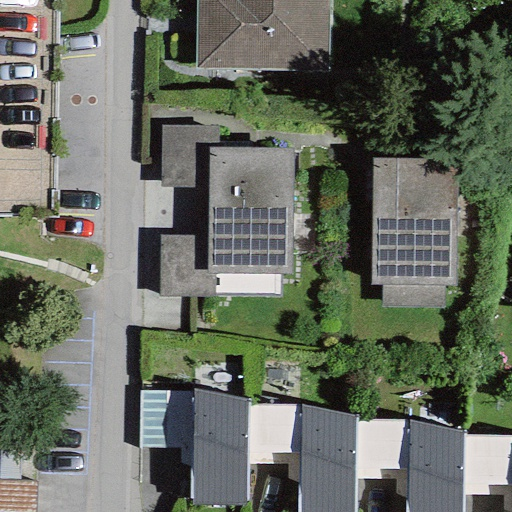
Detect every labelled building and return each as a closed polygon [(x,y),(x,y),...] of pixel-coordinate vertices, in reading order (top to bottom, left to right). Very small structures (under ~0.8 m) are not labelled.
[(194,0),(194,66),(328,66),(328,0),(194,0)] [(217,125),(159,125),(158,185),(208,185),(208,145),(216,145),(217,125)] [(216,145),(208,145),(208,185),(207,235),(207,268),(213,268),(291,269),(291,146),(216,145)] [(454,155),(372,154),(370,280),(380,281),(379,307),(441,309),(442,280),(452,280),(454,155)] [(207,235),(157,234),(157,295),(213,295),(213,268),(207,268),(207,235)] [(191,389),(139,388),(138,448),(190,449),(191,389)] [(246,398),(191,389),(190,449),(188,500),(245,497),(246,448),(246,402),(246,398)] [(298,403),(246,402),(246,448),(298,446),(298,403)] [(355,413),(298,403),(298,446),(297,511),(353,511),(355,464),(354,417),(355,413)] [(404,416),(354,417),(355,464),(404,464),(404,416)] [(461,430),(404,416),(404,464),(403,511),(460,511),(461,481),(460,434),(461,430)] [(511,433),(460,434),(461,481),(511,480),(511,433)] [(0,469),(0,511),(38,511),(39,470),(0,469)]
